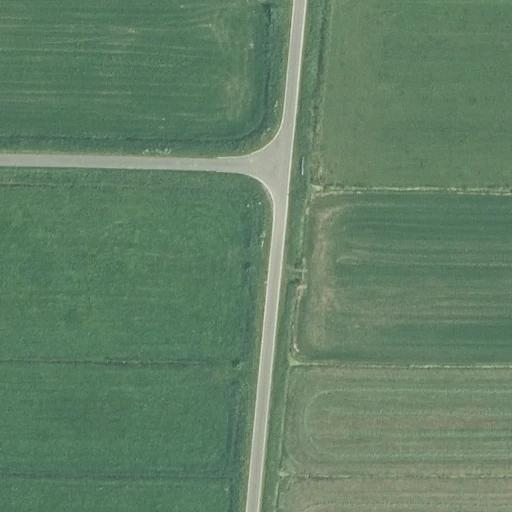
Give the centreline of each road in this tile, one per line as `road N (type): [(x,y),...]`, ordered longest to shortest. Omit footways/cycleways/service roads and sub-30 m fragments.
road 1 (unclassified): [(250,511),(282,162)]
road 2 (unclassified): [(282,162),(0,161)]
road 3 (unclassified): [(282,162),(297,0)]
